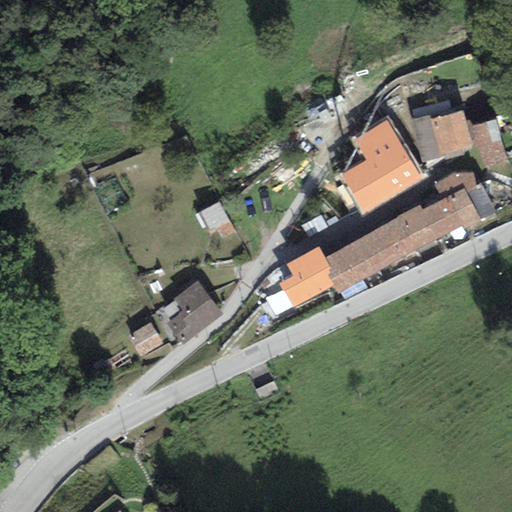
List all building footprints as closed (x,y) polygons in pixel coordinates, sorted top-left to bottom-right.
[(463,102),(429,112),(439,147),(444,145),(473,137),(468,120),(463,102)] [(429,110),(410,116),(422,157),(446,150),(444,145),(439,147),(429,112),(429,110)] [(495,112),(468,120),(473,137),(474,142),(477,142),(485,166),(508,158),(495,112)] [(365,208),(418,177),(396,139),(368,155),(373,162),(346,177),(365,208)] [(453,168),(434,180),(443,192),(447,190),(463,222),(464,225),(494,211),(480,179),(476,180),(472,167),(453,168)] [(397,209),(416,245),(463,222),(447,190),(443,192),(421,203),(419,198),(397,209)] [(200,212),(210,234),(231,224),(221,202),(200,212)] [(325,266),(332,280),(338,288),(416,245),(397,209),(325,250),(332,263),(325,266)] [(325,250),(318,238),(286,255),(293,268),(278,276),(293,302),(332,280),(325,266),(332,263),(325,250)] [(223,311),(197,276),(173,294),(182,305),(177,309),(179,311),(166,320),(183,342),(223,311)] [(152,322),(128,334),(139,356),(163,344),(152,322)] [(126,349),(86,369),(92,382),(132,362),(126,349)]
